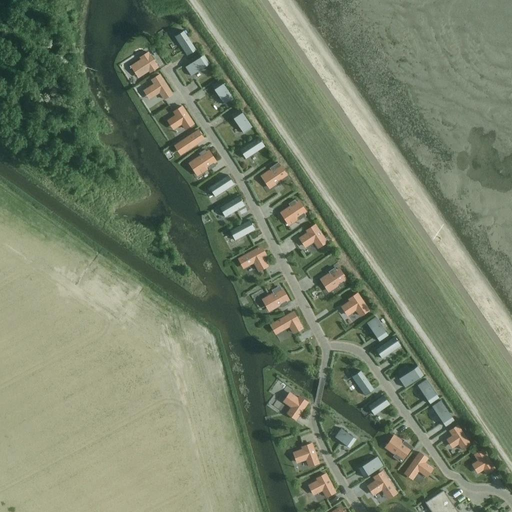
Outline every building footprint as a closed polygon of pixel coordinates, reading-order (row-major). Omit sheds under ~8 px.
[(174,37),(187,56),(196,50),(183,31),(174,37)] [(140,58),(141,59),(133,65),(136,71),(138,69),(142,75),(148,71),(150,73),(157,68),(148,52),(140,58)] [(185,67),(191,76),(210,64),(204,55),(185,67)] [(151,80),(154,84),(149,88),(154,96),(159,92),(164,99),(172,94),(159,75),(151,80)] [(220,79),(211,86),(224,104),(233,98),(220,79)] [(178,126),(181,124),(185,129),(193,124),(181,106),(173,112),(176,116),(172,118),(178,126)] [(252,127),(239,108),(230,115),(243,133),(252,127)] [(179,143),(185,151),(203,139),(198,131),(179,143)] [(245,159),(265,146),(259,137),(239,150),(245,159)] [(194,160),(197,166),(195,167),(200,174),(208,168),(209,170),(215,166),(213,163),(216,162),(208,151),(206,152),(204,150),(199,153),(201,156),(194,160)] [(279,182),(281,184),(289,179),(278,163),(269,168),(270,170),(262,175),(267,182),(269,181),(272,186),(279,182)] [(234,184),(228,175),(209,188),(215,197),(234,184)] [(245,205),(239,196),(219,208),(225,217),(245,205)] [(287,216),(285,217),(290,224),(298,219),(299,220),(305,216),(304,213),(306,212),(298,201),(296,203),(294,200),(289,204),(290,206),(283,211),(287,216)] [(255,230),(250,220),(229,231),(235,240),(255,230)] [(308,233),(300,238),(305,247),(313,241),(318,248),(326,242),(315,225),(306,231),(308,233)] [(247,266),(254,262),(258,271),(267,266),(262,257),(266,255),(265,253),(263,254),(260,247),(243,257),(247,266)] [(326,286),(328,284),(331,289),(338,285),(340,288),(345,284),(343,281),(346,280),(339,269),(336,271),(334,268),(329,272),(329,273),(321,279),(326,286)] [(263,299),(267,305),(269,303),(273,309),(280,305),(282,307),(287,304),(286,301),(288,300),(282,289),(279,290),(277,287),(272,290),(273,293),(263,299)] [(347,315),(356,310),(360,316),(368,310),(357,293),(349,299),(350,301),(342,307),(347,315)] [(293,333),(302,328),(293,312),(274,323),(279,332),(289,326),(293,333)] [(366,323),(379,341),(388,335),(375,317),(366,323)] [(394,337),(375,350),(381,359),(400,345),(394,337)] [(405,388),(423,375),(417,366),(399,379),(405,388)] [(365,396),(374,389),(360,370),(351,377),(365,396)] [(429,404),(439,398),(426,379),(417,385),(429,404)] [(273,389),(278,393),(285,385),(279,380),(273,389)] [(299,397),(298,399),(289,393),(284,401),(292,407),(287,413),(296,419),(307,402),(299,397)] [(389,404),(383,395),(368,406),(374,415),(389,404)] [(454,420),(440,400),(431,406),(445,427),(454,420)] [(448,438),(454,447),(458,444),(462,450),(470,444),(457,426),(449,431),(452,436),(448,438)] [(334,437),(349,448),(356,439),(341,428),(334,437)] [(388,450),(394,454),(393,457),(400,462),(412,447),(404,441),(403,442),(395,436),(390,443),(392,444),(388,450)] [(309,466),(318,463),(311,444),(302,447),(303,450),(293,453),(297,462),(306,459),(309,466)] [(494,468),(482,449),(474,455),(478,461),(473,463),(479,472),(483,469),(486,473),(494,468)] [(419,452),(407,469),(415,475),(418,471),(426,476),(432,468),(424,462),(427,458),(419,452)] [(383,466),(377,456),(358,468),(364,477),(383,466)] [(368,486),(373,495),(381,489),(385,495),(394,489),(383,473),(377,477),(376,475),(374,477),(376,481),(368,486)] [(335,492),(325,474),(316,478),(318,481),(309,485),(313,494),(322,490),(326,497),(335,492)] [(432,511),(457,511),(443,491),(426,502),(432,511)]
